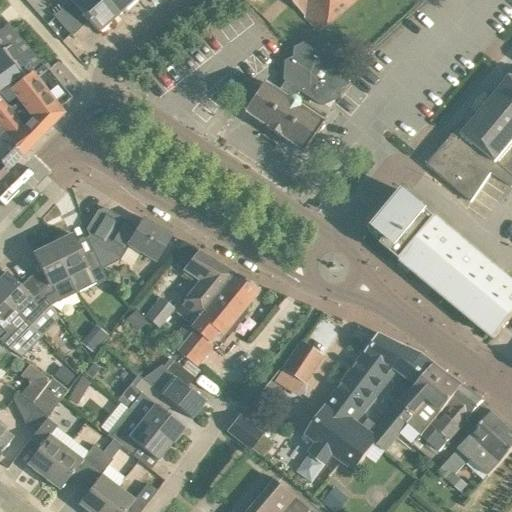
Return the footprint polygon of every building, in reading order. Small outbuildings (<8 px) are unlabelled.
[(68,0),(98,34),(118,16),(102,0),(68,0)] [(135,0),(102,0),(118,16),(135,0)] [(287,0),(319,32),(354,0),(287,0)] [(82,28),(63,8),(53,17),(71,37),(82,28)] [(36,79),(47,70),(6,25),(0,30),(0,90),(7,86),(8,88),(17,86),(17,85),(31,74),(34,79),(35,78),(36,79)] [(348,76),(347,74),(341,62),(325,51),(316,53),(302,45),(293,49),(293,51),(292,58),(284,62),(283,81),(290,86),(286,92),(283,97),(263,83),(243,113),(265,128),(264,129),(279,139),(280,138),(302,153),(323,123),(306,112),(298,107),(299,105),(300,102),(299,100),(296,98),(295,98),(294,97),(299,92),(313,101),(321,107),(338,99),(339,90),(347,86),(348,76)] [(62,114),(61,113),(58,109),(70,99),(47,70),(36,79),(35,78),(34,79),(31,74),(17,85),(17,86),(21,91),(15,96),(33,120),(23,131),(0,100),(0,130),(22,158),(61,116),(62,115),(62,114)] [(427,166),(434,173),(471,204),(491,174),(511,188),(511,78),(511,77),(471,125),(465,120),(447,142),(449,144),(443,151),(441,149),(433,159),(427,166)] [(0,164),(6,173),(22,158),(0,130),(0,164)] [(411,271),(427,283),(494,339),(511,317),(511,281),(417,203),(416,203),(404,194),(394,205),(388,200),(369,223),(388,239),(382,246),(402,262),(405,258),(415,267),(411,271)] [(170,236),(143,220),(137,230),(121,219),(104,210),(96,212),(85,230),(96,259),(102,270),(120,261),(128,247),(154,263),(170,236)] [(77,294),(95,285),(96,287),(107,281),(102,270),(96,259),(85,264),(71,236),(52,245),(75,291),(77,294)] [(32,255),(41,272),(29,278),(50,307),(77,294),(75,291),(52,245),(32,255)] [(175,314),(192,329),(237,277),(198,253),(183,270),(201,282),(175,314)] [(29,278),(20,288),(6,274),(0,279),(0,298),(26,324),(29,327),(49,307),(50,307),(29,278)] [(241,309),(257,291),(258,290),(237,277),(192,329),(190,332),(178,345),(179,346),(175,350),(197,368),(214,346),(218,350),(247,314),(241,309)] [(0,344),(1,344),(7,350),(29,327),(26,324),(0,298),(0,344)] [(159,299),(144,318),(158,329),(173,311),(159,299)] [(135,333),(146,324),(135,312),(124,321),(135,333)] [(171,340),(178,345),(190,332),(182,326),(171,340)] [(99,346),(86,336),(79,345),(92,356),(99,346)] [(422,356),(400,346),(379,336),(365,354),(393,372),(402,378),(389,395),(400,405),(408,395),(435,366),(422,356)] [(284,372),(302,384),(319,358),(301,346),(284,372)] [(365,354),(326,408),(352,426),(393,372),(365,354)] [(205,403),(187,388),(194,379),(174,362),(170,359),(162,367),(161,366),(142,380),(162,396),(162,397),(173,405),(173,406),(191,420),(205,403)] [(92,365),(85,374),(92,379),(99,370),(92,365)] [(420,438),(464,387),(435,366),(408,395),(400,405),(378,430),(369,423),(361,433),(370,439),(375,445),(385,453),(400,436),(412,447),(420,438)] [(61,367),(52,377),(65,387),(73,377),(61,367)] [(137,377),(117,402),(127,410),(171,446),(184,429),(165,415),(173,406),(173,405),(162,397),(162,396),(142,380),(141,379),(140,380),(137,377)] [(67,392),(54,383),(50,381),(39,395),(32,404),(35,407),(48,416),(67,392)] [(270,382),(261,392),(269,398),(277,388),(270,382)] [(493,413),(482,404),(484,402),(464,387),(420,438),(425,441),(440,453),(461,429),(471,438),(493,413)] [(76,405),(83,395),(73,388),(66,398),(76,405)] [(332,458),(334,460),(354,474),(375,445),(370,439),(361,433),(352,426),(326,408),(304,437),(314,445),(307,454),(325,467),(332,458)] [(127,410),(107,436),(131,456),(139,447),(157,462),(171,446),(127,410)] [(488,477),(511,451),(511,430),(493,413),(471,438),(459,451),(488,477)] [(239,416),(226,432),(250,451),(263,435),(239,416)] [(66,449),(50,436),(56,428),(46,420),(35,434),(30,440),(40,447),(26,466),(43,479),(66,449)] [(0,457),(10,443),(1,437),(5,433),(0,429),(0,457)] [(104,453),(114,460),(122,449),(113,442),(104,453)] [(59,492),(74,472),(84,480),(104,453),(94,445),(82,461),(66,449),(43,479),(59,492)] [(84,480),(93,487),(78,506),(86,511),(101,511),(118,490),(101,477),(114,460),(104,453),(84,480)] [(274,511),(309,511),(310,511),(278,483),(262,501),(274,511)] [(134,502),(118,490),(101,511),(141,511),(156,493),(146,486),(134,502)] [(329,511),(338,511),(348,501),(334,490),(321,505),(329,511)] [(252,511),(274,511),(262,501),(252,511)]
